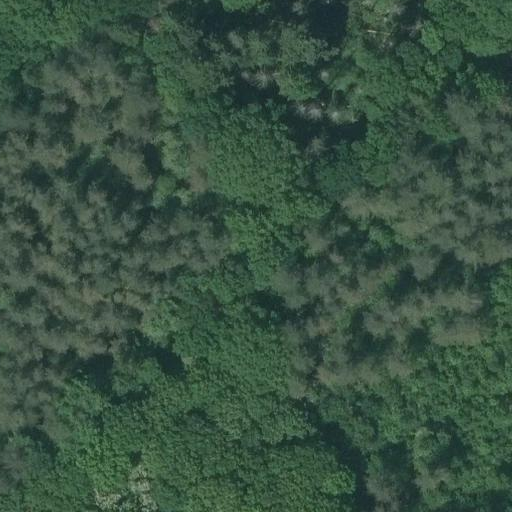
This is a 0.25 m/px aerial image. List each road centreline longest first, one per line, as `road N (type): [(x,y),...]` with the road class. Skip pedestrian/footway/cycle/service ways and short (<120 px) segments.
road 1 (track): [(14,511),(511,26)]
road 2 (unknown): [(284,256),(262,320),(72,511)]
